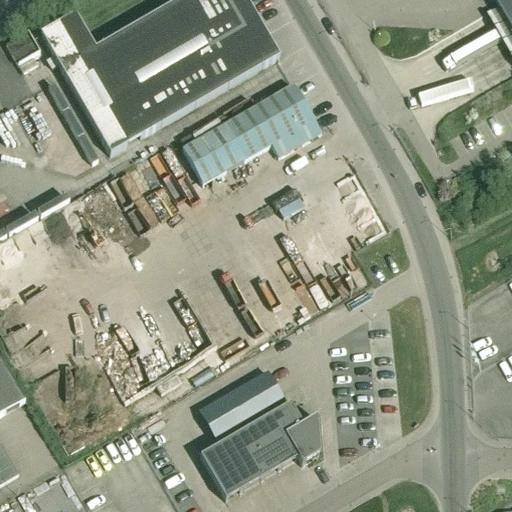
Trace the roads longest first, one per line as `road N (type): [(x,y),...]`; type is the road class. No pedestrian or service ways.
road 1 (unclassified): [(452,458),(436,263),(417,214),(290,0)]
road 2 (unknown): [(368,131),(79,299)]
road 3 (unclassified): [(321,511),(408,460),(452,458)]
